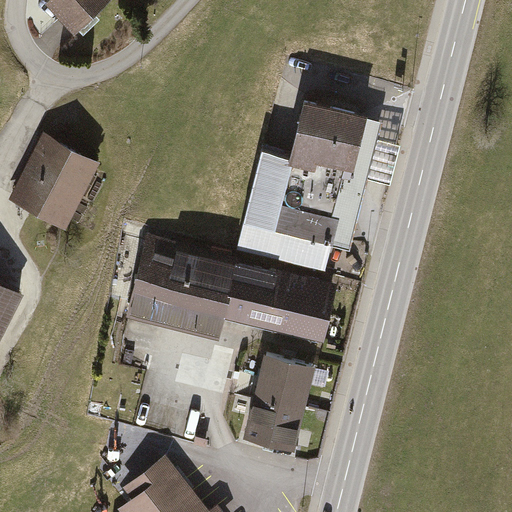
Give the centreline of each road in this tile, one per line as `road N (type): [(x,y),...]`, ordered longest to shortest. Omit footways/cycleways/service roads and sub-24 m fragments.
road 1 (primary): [(337,511),(466,0)]
road 2 (unclassified): [(191,0),(146,46),(78,80),(43,70),(20,47),(17,0)]
road 3 (track): [(0,385),(43,299),(37,279),(0,240)]
